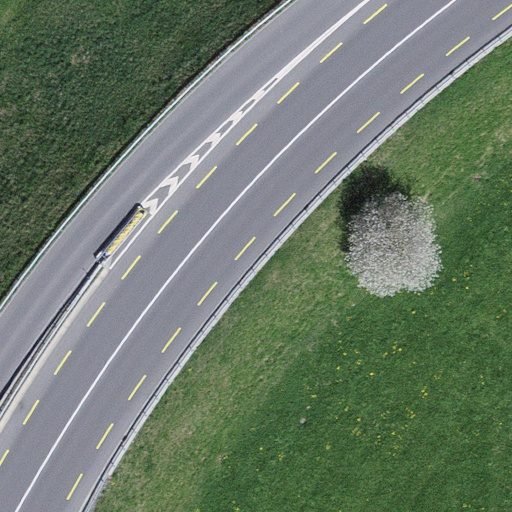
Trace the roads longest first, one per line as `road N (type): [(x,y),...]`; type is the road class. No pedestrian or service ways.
road 1 (secondary): [(23,511),(114,357),(256,182),(411,33),(459,0)]
road 2 (secondary): [(342,0),(176,141),(68,261),(0,358)]
